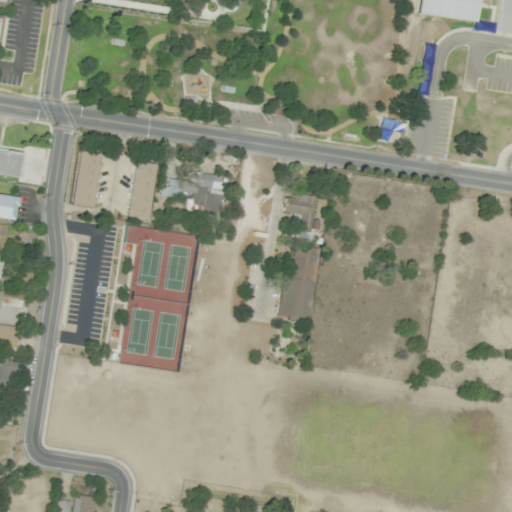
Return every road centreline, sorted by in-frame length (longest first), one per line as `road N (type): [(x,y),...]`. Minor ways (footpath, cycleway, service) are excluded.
road 1 (tertiary): [(511,181),(0,102)]
road 2 (residential): [(72,114),(36,459),(125,477),(120,511)]
